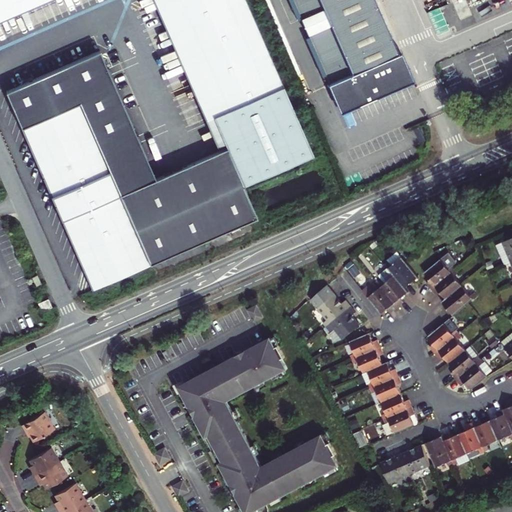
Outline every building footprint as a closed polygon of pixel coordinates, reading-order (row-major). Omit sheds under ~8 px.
[(0,0),(0,11),(26,0),(0,0)] [(152,0),(220,154),(235,189),(244,185),(163,0),(152,0)] [(163,0),(244,185),(314,155),(245,0),(163,0)] [(408,71),(377,0),(295,0),(340,101),(408,71)] [(112,178),(100,149),(80,103),(21,128),(92,290),(150,265),(121,197),(112,178)] [(399,144),(396,138),(370,149),(377,165),(409,152),(405,141),(399,144)] [(118,175),(106,147),(100,149),(112,178),(118,175)] [(235,189),(220,154),(121,197),(150,265),(258,219),(244,185),(235,189)] [(511,263),(511,262),(511,237),(496,245),(505,266),(511,263)] [(418,277),(406,263),(397,251),(386,260),(388,262),(384,265),(388,268),(404,288),(408,285),(418,277)] [(426,283),(431,289),(455,269),(452,266),(456,263),(448,253),(424,273),(427,277),(430,280),(426,283)] [(349,271),(355,278),(360,273),(354,266),(349,271)] [(378,276),(382,280),(378,283),(398,307),(404,302),(401,298),(405,295),(408,292),(404,288),(388,268),(378,276)] [(458,273),(455,269),(431,289),(436,295),(440,292),(443,296),(445,299),(462,285),(454,276),(458,273)] [(398,307),(378,283),(377,281),(363,292),(381,314),(385,311),(389,308),(392,312),(398,307)] [(474,292),(470,295),(462,285),(445,299),(442,302),(448,310),(453,316),(477,296),(474,292)] [(323,323),(326,327),(351,306),(346,300),(342,303),(338,298),(334,294),(317,308),(327,320),(323,323)] [(41,312),(52,307),(48,299),(38,303),(41,312)] [(256,304),(247,309),(253,320),(262,315),(256,304)] [(335,342),(343,339),(360,325),(356,321),(352,316),(356,312),(351,306),(326,327),(330,332),(329,334),(335,342)] [(430,347),(435,353),(459,333),(456,329),(458,328),(450,318),(427,336),(432,341),(434,344),(430,347)] [(511,332),(500,342),(511,356),(511,332)] [(371,337),(369,333),(349,341),(354,353),(350,355),(352,359),(380,347),(377,340),(372,341),(371,337)] [(462,337),(459,333),(435,353),(440,359),(444,356),(445,359),(449,363),(466,350),(458,340),(462,337)] [(274,345),(269,335),(263,338),(177,385),(205,436),(208,434),(222,460),(219,462),(246,511),(247,511),(266,502),(338,463),(333,454),(336,452),(329,439),(326,441),(320,431),(260,464),(226,400),(286,368),(281,358),(284,356),(277,344),(274,345)] [(494,337),(488,341),(492,347),(498,342),(494,337)] [(470,345),(466,350),(449,363),(453,367),(455,370),(452,373),(456,379),(480,359),(478,356),(479,355),(470,345)] [(368,371),(383,364),(380,359),(379,356),(383,354),(380,347),(352,359),(354,363),(358,361),(363,373),(368,371)] [(486,374),(490,370),(480,359),(456,379),(460,383),(462,385),(465,382),(468,385),(471,389),(488,376),(486,374)] [(368,384),(370,388),(398,376),(395,368),(391,370),(389,366),(387,362),(383,364),(368,371),(373,382),(368,384)] [(402,383),(398,376),(370,388),(372,392),(376,390),(381,402),(401,393),(399,388),(397,385),(402,383)] [(382,415),(383,419),(412,407),(409,399),(404,401),(403,398),(401,393),(381,402),(386,413),(382,415)] [(503,409),(505,414),(511,429),(511,405),(511,406),(503,409)] [(390,421),(395,433),(415,424),(411,416),(414,414),(415,414),(412,407),(383,419),(385,423),(390,421)] [(28,429),(31,435),(34,440),(54,429),(43,411),(22,423),(26,430),(28,429)] [(511,440),(511,439),(511,429),(505,414),(498,417),(490,420),(498,440),(509,435),(511,440)] [(479,419),(472,423),(485,452),(489,450),(487,445),(498,440),(490,420),(485,422),(481,424),(479,419)] [(481,453),(485,452),(472,423),(465,426),(467,430),(463,432),(459,434),(467,454),(478,449),(481,453)] [(448,433),(441,436),(454,465),(458,463),(456,458),(467,454),(459,434),(453,436),(450,438),(448,433)] [(454,465),(441,436),(434,439),(425,443),(436,467),(447,462),(450,467),(454,465)] [(411,449),(401,454),(410,474),(431,465),(422,445),(411,449)] [(58,462),(49,447),(30,458),(31,461),(34,466),(30,469),(34,475),(58,462)] [(170,458),(164,447),(158,451),(154,453),(160,463),(170,458)] [(410,474),(401,454),(390,458),(380,463),(389,484),(410,474)] [(58,462),(34,475),(38,482),(42,480),(45,485),(47,488),(66,476),(58,462)] [(188,490),(182,479),(172,485),(178,496),(180,495),(188,490)] [(74,484),(54,495),(57,500),(60,505),(56,507),(59,511),(64,511),(84,500),(74,484)] [(431,502),(436,499),(434,494),(428,496),(431,502)] [(90,511),(84,500),(64,511),(90,511)]
